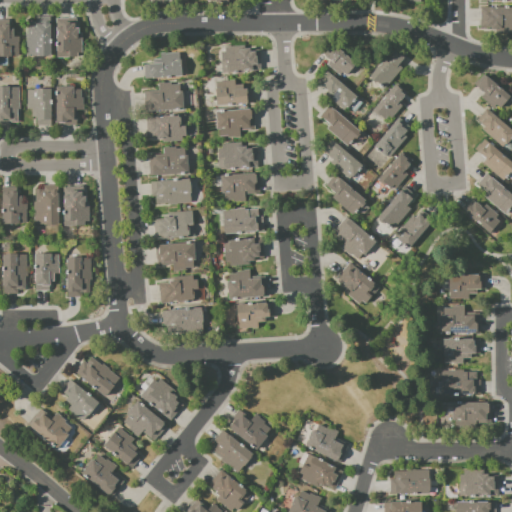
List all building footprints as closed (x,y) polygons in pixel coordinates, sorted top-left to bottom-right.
[(482,29),(482,21),(483,21),(483,9),(511,9),(511,34),(493,34),(493,29),(482,29)] [(38,18),(52,18),(53,26),(53,58),(29,57),(29,43),(28,43),(28,35),(30,35),(30,22),(37,22),(37,23),(38,23),(38,18)] [(59,20),(70,20),(71,19),(79,19),(79,29),(81,29),(81,35),(84,34),(84,55),(80,55),(80,59),(59,59),(59,50),(59,29),(59,20)] [(0,21),(12,21),(12,30),(16,30),(16,38),(22,38),(22,44),(21,43),(21,57),(14,57),(14,59),(11,58),(10,67),(0,67),(0,21)] [(324,54),(329,48),(329,47),(332,43),(360,66),(354,73),(352,72),(349,77),(344,73),(342,76),(329,66),(332,62),(331,60),(331,61),(326,57),(327,57),(324,54)] [(262,51),(263,59),(262,59),(263,71),(255,72),(224,74),(223,53),(227,53),(227,48),(247,47),(247,50),(252,50),(252,52),(262,51)] [(399,47),(409,56),(400,66),(404,70),(386,90),(378,83),(377,84),(372,80),(373,79),(372,77),(399,47)] [(147,80),(146,66),(151,66),(156,65),(155,61),(163,60),(163,55),(167,54),(168,55),(181,54),(182,61),(183,61),(184,78),(154,80),(147,80)] [(320,84),(323,80),(322,80),(329,73),(359,98),(350,109),(349,108),(346,112),(327,95),(330,92),(329,91),(329,92),(320,84)] [(476,85),(480,81),(481,82),(486,75),(489,78),(511,98),(502,110),(498,106),(496,109),(483,99),(486,95),(476,85)] [(254,90),(255,104),(249,105),(219,107),(218,91),(219,91),(218,83),(232,82),(232,81),(237,81),(237,87),(245,86),(245,90),(254,90)] [(147,113),(146,102),(147,102),(146,93),(161,92),(161,84),(166,84),(167,85),(173,84),(173,86),(182,86),(182,93),(184,93),(185,110),(151,113),(147,113)] [(399,85),(405,90),(408,94),(406,96),(405,98),(406,98),(402,102),(400,104),(404,107),(394,120),(390,117),(387,121),(382,117),(381,118),(375,113),(399,85)] [(12,128),(0,128),(0,88),(12,88),(12,89),(21,89),(21,103),(22,103),(22,111),(20,111),(20,124),(13,124),(13,123),(12,123),(12,128)] [(79,127),(73,127),(59,127),(59,123),(58,89),(76,88),(76,90),(83,91),(83,99),(85,99),(85,106),(86,106),(86,111),(79,112),(79,127)] [(30,91),(37,92),(37,90),(53,90),(53,127),(39,126),(39,121),(39,118),(35,118),(35,110),(29,110),(29,105),(30,105),(30,91)] [(322,118),(331,107),(336,111),(362,133),(361,134),(362,136),(358,141),(356,139),(349,148),(329,130),(332,126),(322,118)] [(256,110),(257,124),(257,131),(242,132),(243,139),(237,139),(230,139),(230,137),(222,138),(221,131),(219,131),(218,113),(256,110)] [(479,121),(489,110),(493,114),(511,129),(511,141),(508,146),(507,145),(504,149),(485,131),(487,128),(479,121)] [(149,139),(149,134),(148,119),(187,116),(188,127),(188,137),(184,138),(184,142),(165,144),(165,140),(159,141),(159,138),(149,139)] [(401,119),(412,128),(408,131),(409,132),(406,136),(408,139),(391,159),(388,157),(387,158),(376,148),(401,119)] [(477,151),(482,145),(483,145),(487,141),(491,145),(511,162),(511,174),(505,182),(485,164),(487,160),(477,151)] [(325,152),(330,147),(329,147),(334,142),(364,168),(355,178),(354,177),(352,180),(333,164),(335,161),(335,160),(334,161),(325,152)] [(259,149),(260,157),(259,157),(260,169),(251,169),(221,171),(220,150),(224,150),(224,145),(244,144),(244,148),(259,149)] [(152,177),(151,164),(152,164),(151,157),(166,156),(166,149),(171,148),(171,149),(178,148),(178,150),(187,150),(187,157),(189,157),(191,174),(157,177),(152,177)] [(410,158),(415,162),(411,165),(412,166),(411,167),(408,172),(407,171),(406,173),(410,176),(399,189),(396,186),(392,190),(387,185),(386,187),(380,182),(401,156),(402,157),(403,155),(408,159),(410,158)] [(261,174),(262,188),(262,195),(247,196),(248,203),(242,203),(235,203),(235,201),(227,202),(227,195),(224,195),(223,177),(261,174)] [(480,185),(489,175),(493,178),(511,194),(511,209),(507,216),(487,198),(490,194),(480,185)] [(328,187),(337,176),(341,180),(367,202),(366,203),(367,205),(364,209),(362,209),(355,216),(335,199),(337,196),(328,187)] [(154,198),(153,183),(161,183),(191,180),(192,183),(193,195),(193,204),(180,205),(180,206),(172,206),(172,205),(158,205),(158,199),(159,198),(159,197),(154,198)] [(46,187),(60,187),(60,195),(61,226),(60,238),(48,238),(48,227),(46,227),(46,226),(37,226),(37,212),(36,212),(36,204),(38,204),(38,191),(45,191),(45,192),(46,192),(46,187)] [(5,225),(4,196),(5,188),(19,188),(20,198),(24,198),(24,205),(29,205),(29,211),(28,211),(29,225),(21,224),(22,226),(5,225)] [(66,189),(77,189),(78,188),(85,188),(86,198),(88,198),(88,202),(91,203),(91,223),(87,222),(87,227),(76,228),(76,241),(66,241),(66,228),(66,221),(66,197),(66,189)] [(407,188),(417,197),(414,200),(409,207),(413,210),(395,231),(387,224),(385,225),(381,221),(382,220),(380,218),(407,188)] [(466,212),(475,201),(477,204),(478,205),(479,204),(483,208),(484,209),(488,206),(500,217),(498,220),(501,223),(492,235),(468,214),(466,212)] [(227,236),(225,215),(214,216),(213,208),(225,207),(225,212),(239,211),(239,210),(247,209),(247,211),(260,210),(261,217),(260,217),(260,219),(264,218),(266,233),(258,234),(227,236)] [(424,212),(435,221),(432,223),(433,224),(410,250),(399,241),(400,240),(398,237),(415,217),(418,219),(424,212)] [(158,241),(157,229),(156,229),(156,221),(166,220),(166,218),(170,218),(170,214),(190,213),(190,217),(195,217),(195,226),(196,226),(196,238),(167,240),(158,241)] [(336,234),(340,229),(339,229),(348,218),(378,243),(366,257),(365,255),(360,261),(354,255),(353,257),(347,252),(347,253),(343,250),(347,244),(336,234)] [(252,266),(232,267),(232,263),(227,263),(226,242),(264,239),(265,251),(266,251),(267,259),(256,260),(257,262),(251,262),(252,266)] [(160,267),(159,261),(159,260),(158,247),(162,246),(196,244),(198,262),(195,262),(196,269),(182,270),(182,273),(175,273),(175,266),(160,267)] [(52,292),(37,292),(37,285),(37,255),(61,256),(61,270),(62,270),(62,275),(56,275),(57,283),(52,282),(52,287),(52,292)] [(20,295),(5,295),(6,287),(5,287),(5,256),(29,256),(29,270),(30,270),(30,278),(28,278),(28,291),(21,291),(21,290),(20,290),(20,295)] [(84,298),(69,298),(69,291),(69,259),(93,260),(93,273),(94,273),(94,282),(92,281),(92,295),(85,295),(85,294),(84,294),(84,298)] [(338,279),(344,273),(352,264),(381,289),(368,305),(364,302),(361,306),(346,293),(348,290),(345,287),(346,286),(338,279)] [(231,300),(229,283),(232,283),(231,275),(240,275),(239,273),(246,273),(246,271),(252,271),(252,278),(267,277),(268,284),(269,297),(265,298),(231,300)] [(471,301),(466,301),(466,300),(452,300),(452,293),(451,293),(451,276),(488,276),(488,291),(478,291),(478,295),(471,295),(471,301)] [(163,305),(162,293),(161,293),(161,285),(171,284),(171,283),(176,282),(175,278),(195,277),(195,281),(199,281),(200,290),(208,289),(208,301),(201,302),(195,302),(172,304),(163,305)] [(260,329),(255,330),(255,329),(241,330),(241,323),(240,323),(239,306),(267,304),(276,304),(277,318),(267,319),(268,324),(260,324),(260,329)] [(444,335),(444,325),(443,325),(442,318),(443,318),(443,317),(445,317),(445,310),(454,310),(454,308),(461,308),(461,307),(466,307),(466,314),(482,314),(482,321),(482,335),(444,335)] [(166,327),(164,312),(203,309),(203,312),(204,312),(205,323),(204,323),(205,333),(170,336),(169,328),(171,328),(171,327),(166,327)] [(446,364),(446,341),(482,341),(482,355),(473,355),(473,360),(465,360),(465,365),(460,365),(460,364),(446,364)] [(107,398),(83,379),(77,374),(86,363),(90,365),(89,364),(94,359),(104,367),(105,366),(112,370),(111,371),(121,380),(116,387),(116,388),(109,396),(107,398)] [(444,372),(457,372),(457,371),(465,372),(466,373),(479,374),(479,380),(477,380),(478,381),(482,382),(482,396),(474,396),(444,396),(444,372)] [(173,422),(143,398),(156,381),(160,384),(162,381),(178,393),(175,396),(179,398),(177,400),(186,407),(181,413),(180,413),(173,422)] [(70,411),(74,407),(68,402),(70,399),(63,393),(72,382),(79,386),(101,405),(90,418),(90,417),(85,422),(75,414),(74,414),(70,411)] [(131,431),(132,429),(126,424),(130,418),(128,417),(140,403),(164,423),(169,427),(161,438),(160,437),(156,443),(144,433),(140,439),(136,435),(131,431)] [(455,406),(489,405),(489,406),(493,406),(494,419),(493,419),(493,426),(478,426),(478,431),(457,431),(457,423),(455,423),(455,406)] [(30,425),(38,415),(39,415),(43,410),(55,419),(60,414),(64,417),(63,418),(68,423),(67,424),(74,430),(69,435),(71,437),(60,450),(33,429),(30,425)] [(229,428),(237,418),(236,418),(241,411),(253,421),(258,415),(262,419),(262,420),(267,424),(266,426),(272,431),(268,436),(269,438),(259,451),(229,428)] [(307,447),(316,431),(318,432),(321,426),(330,431),(331,429),(341,433),(337,440),(351,447),(348,453),(342,465),(307,447)] [(106,447),(116,434),(117,435),(122,430),(136,441),(133,445),(139,450),(136,454),(143,459),(134,470),(106,447)] [(213,451),(218,445),(215,443),(225,432),(255,456),(240,475),(230,466),(229,467),(222,461),(224,460),(213,451)] [(303,480),(305,477),(301,475),(311,455),(345,473),(340,484),(337,491),(328,487),(327,488),(322,487),(320,490),(303,480)] [(83,475),(95,461),(97,462),(101,457),(108,462),(109,461),(114,465),(115,464),(119,468),(114,474),(126,483),(122,488),(123,489),(114,499),(83,475)] [(400,495),(392,495),(392,481),(396,481),(396,473),(409,473),(409,471),(417,471),(431,472),(431,481),(432,481),(431,495),(400,495)] [(231,511),(218,501),(221,498),(217,494),(218,493),(210,487),(215,480),(215,481),(223,472),(253,496),(240,511),(236,510),(234,511),(231,511)] [(461,498),(461,476),(466,476),(466,472),(485,472),(485,477),(501,478),(501,486),(500,486),(500,498),(491,498),(491,497),(468,498),(461,498)] [(291,511),(298,498),(301,499),(304,493),(311,496),(312,495),(318,498),(323,500),(320,506),(331,511),(291,511)] [(189,511),(194,506),(195,506),(199,501),(211,510),(215,505),(220,508),(219,509),(222,511),(189,511)] [(382,511),(419,511),(419,502),(383,501),(382,511)] [(454,511),(492,511),(492,501),(454,502),(454,511)]
